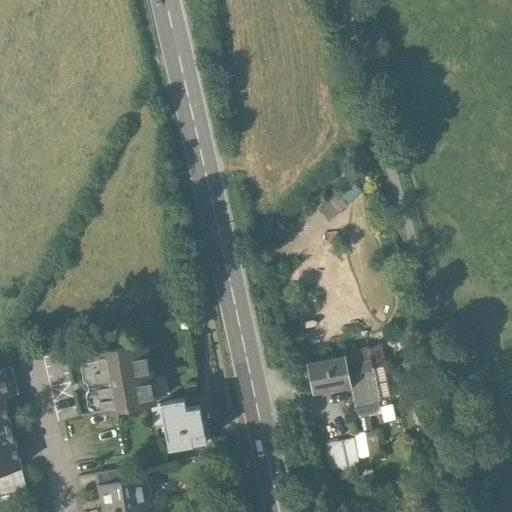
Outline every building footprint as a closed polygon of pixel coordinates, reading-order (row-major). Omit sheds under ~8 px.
[(359,186),(350,177),(333,192),(342,202),(359,186)] [(378,338),(367,341),(369,349),(380,346),(378,338)] [(367,341),(304,355),(312,392),(351,383),(354,401),(380,396),(369,349),(367,341)] [(148,345),(91,354),(101,414),(158,404),(148,345)] [(0,422),(10,420),(4,396),(18,392),(12,370),(5,372),(4,367),(0,371),(0,422)] [(354,401),(357,416),(369,414),(383,411),(380,396),(354,401)] [(185,397),(160,402),(161,407),(165,427),(170,449),(207,441),(199,405),(187,407),(185,397)] [(156,429),(165,427),(161,407),(151,409),(156,429)] [(357,416),(360,430),(371,428),(369,414),(357,416)] [(10,420),(0,422),(0,448),(16,445),(10,420)] [(353,431),(354,435),(357,456),(381,452),(377,427),(371,428),(360,430),(353,431)] [(354,435),(325,440),(330,466),(335,465),(358,462),(357,456),(354,435)] [(16,445),(0,448),(0,499),(28,492),(16,445)] [(213,453),(195,456),(199,478),(217,475),(213,453)] [(358,462),(335,465),(337,478),(360,474),(358,462)] [(95,474),(98,487),(120,483),(117,470),(95,474)] [(343,506),(342,496),(333,497),(328,478),(319,480),(325,508),(343,506)] [(120,483),(98,487),(101,511),(112,511),(150,505),(146,479),(120,483)]
